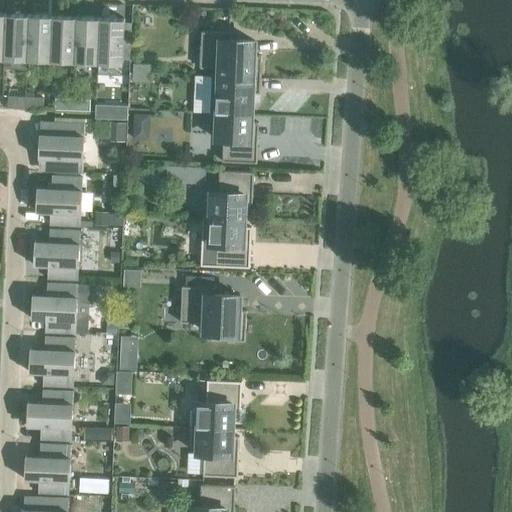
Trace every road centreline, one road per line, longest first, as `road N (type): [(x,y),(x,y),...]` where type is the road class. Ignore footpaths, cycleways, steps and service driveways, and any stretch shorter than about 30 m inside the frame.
road 1 (residential): [(323,511),(360,0)]
road 2 (residential): [(0,131),(12,136),(21,161),(6,511)]
